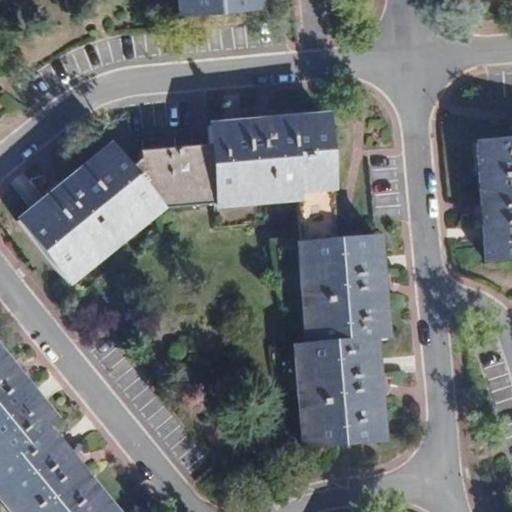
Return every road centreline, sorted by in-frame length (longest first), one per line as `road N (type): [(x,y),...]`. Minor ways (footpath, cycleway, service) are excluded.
road 1 (residential): [(0,164),(74,103),(133,82),(408,57)]
road 2 (residential): [(0,279),(186,511)]
road 3 (residential): [(408,57),(431,293)]
road 4 (residential): [(431,293),(443,426),(437,480)]
road 5 (residential): [(279,511),(309,496),(437,480)]
